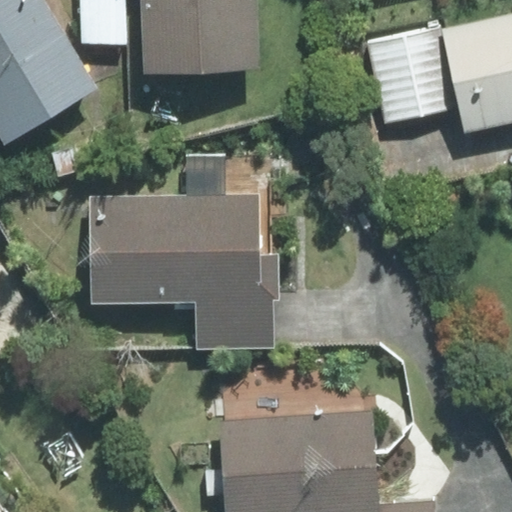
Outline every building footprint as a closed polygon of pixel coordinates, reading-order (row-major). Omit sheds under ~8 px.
[(35,0),(0,0),(0,138),(86,92),(35,0)] [(119,46),(119,0),(74,0),(74,45),(119,46)] [(253,76),(252,0),(134,0),(135,76),(253,76)] [(511,9),(361,40),(379,127),(456,112),(461,137),(511,126),(511,9)] [(86,178),(81,305),(152,307),(152,292),(190,294),(188,345),(273,348),(280,173),(223,170),(224,148),(181,146),(179,181),(86,178)] [(323,383),(323,361),(217,362),(217,511),(434,511),(434,501),(395,501),(372,501),(371,383),(323,383)]
